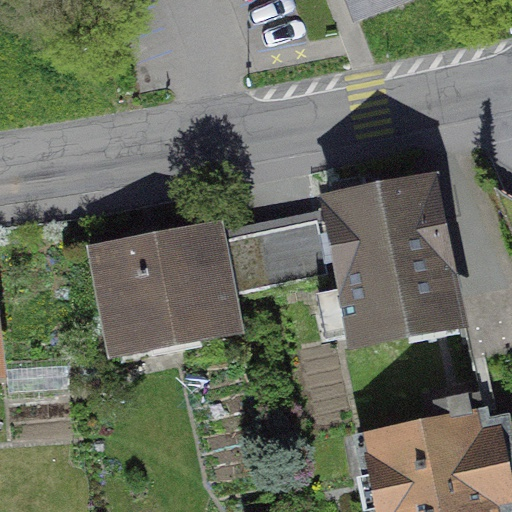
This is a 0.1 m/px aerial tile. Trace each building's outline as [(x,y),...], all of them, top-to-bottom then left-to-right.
[(342,0),(358,41),(466,0),(342,0)] [(434,187),(327,208),(353,340),(459,319),(434,187)] [(316,223),(258,234),(269,289),(327,277),(316,223)] [(212,234),(100,255),(118,349),(230,327),(212,234)] [(258,234),(226,241),(237,295),(269,289),(258,234)] [(437,429),(363,444),(376,511),(507,511),(511,506),(511,468),(503,428),(477,433),(476,431),(475,428),(474,426),(472,425),(471,423),(469,422),(466,421),(463,420),(459,420),(436,425),(437,429)]
